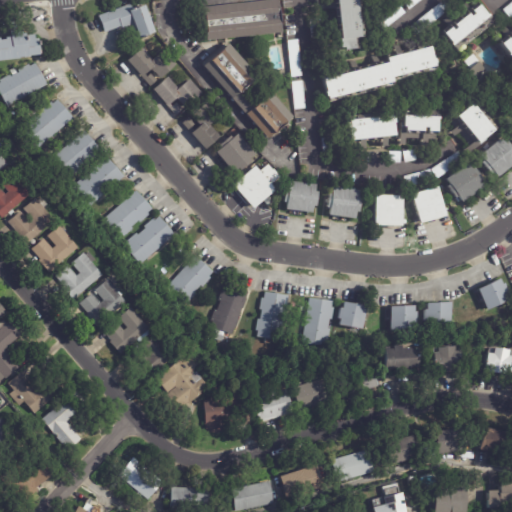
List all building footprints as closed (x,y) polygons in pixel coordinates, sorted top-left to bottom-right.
[(199,8),(277,0),(280,34),(203,42),(199,8)] [(347,0),(351,25),(355,24),(356,30),(351,31),(352,40),(349,40),(350,51),(339,52),(339,50),(335,50),(334,41),(332,41),(328,10),(324,11),(323,6),(328,5),(327,0),(347,0)] [(417,0),(404,11),(397,2),(399,0),(417,0)] [(450,0),(453,3),(454,4),(415,34),(408,25),(440,0),(450,0)] [(500,10),(511,0),(511,14),(507,19),(500,10)] [(394,6),(401,14),(381,29),(374,20),(394,5),(394,6)] [(439,34),(447,28),(449,31),(452,29),(450,26),(464,14),(467,17),(470,15),(468,11),(475,5),(491,25),(454,54),(439,34)] [(135,40),(132,33),(133,32),(131,26),(120,30),(120,27),(104,33),(98,17),(128,6),(130,11),(141,6),(151,34),(135,40)] [(0,38),(5,37),(5,35),(10,34),(9,29),(21,27),(22,32),(23,31),(24,34),(26,34),(26,33),(33,32),(34,37),(36,36),(38,52),(26,54),(19,55),(19,56),(0,58),(0,38)] [(511,62),(507,56),(498,45),(506,39),(508,42),(511,40),(509,36),(511,33),(511,62)] [(290,78),(288,78),(284,41),(296,40),(300,77),(290,78)] [(225,45),(288,118),(263,139),(199,66),(224,44),(225,45)] [(427,69),(428,72),(385,83),(386,87),(322,104),(317,85),(380,68),(379,64),(389,61),(386,51),(413,44),(416,54),(423,52),(426,65),(427,64),(428,69),(427,69)] [(152,86),(143,76),(141,78),(129,63),(129,62),(128,61),(143,49),(153,60),(163,51),(175,65),(159,79),(161,81),(153,87),(152,86)] [(484,71),(474,87),(463,73),(469,68),(464,61),(473,54),(479,62),(478,63),(484,71)] [(46,81),(46,82),(8,104),(0,90),(0,80),(2,79),(1,77),(11,71),(12,74),(20,69),(19,67),(29,61),(30,63),(34,61),(46,81)] [(177,116),(176,116),(168,106),(166,108),(151,90),(166,78),(176,90),(187,80),(200,94),(183,109),(184,109),(177,116)] [(294,110),(292,110),(289,83),(300,82),(303,109),(294,110)] [(70,117),(71,118),(38,148),(23,131),(28,126),(26,124),(34,116),(36,119),(43,112),(41,110),(50,103),(51,104),(55,101),(70,117)] [(204,149),(203,150),(188,133),(190,132),(182,123),(190,116),(189,115),(205,101),(219,117),(216,120),(214,118),(206,125),(217,137),(204,149)] [(465,111),(469,115),(471,113),(475,117),(472,119),(484,132),(487,129),(489,132),(480,139),(482,141),(464,157),(460,152),(465,147),(454,135),(449,139),(446,135),(451,130),(446,123),(457,112),(457,111),(460,108),(461,109),(463,108),(465,111)] [(402,114),(436,116),(436,118),(435,118),(434,136),(429,136),(428,143),(402,141),(403,125),(401,125),(402,114)] [(350,141),(348,121),(392,116),(392,119),(393,119),(394,124),(393,124),(394,137),(386,138),(389,146),(383,147),(380,138),(364,140),(366,148),(361,149),(358,140),(350,141)] [(100,152),(67,181),(50,161),(82,132),(100,152)] [(229,174),(228,175),(210,154),(215,151),(213,148),(230,133),(249,156),(246,158),(249,161),(235,173),(233,170),(229,174)] [(511,164),(505,170),(495,178),(491,172),(489,174),(475,157),(498,138),(503,144),(505,141),(511,149),(511,164)] [(460,156),(462,159),(437,176),(431,167),(456,150),(460,156)] [(410,152),(413,161),(404,163),(400,153),(410,151),(410,152)] [(397,162),(397,163),(387,164),(387,153),(397,152),(397,162)] [(121,175),(123,177),(91,207),(74,189),(80,183),(78,182),(87,174),(88,176),(95,170),(94,168),(101,161),(103,163),(107,159),(121,175)] [(473,195),(461,203),(456,195),(453,197),(446,187),(449,185),(445,180),(468,163),(480,180),(478,181),(482,188),(473,195)] [(264,196),(249,209),(229,185),(250,168),(254,172),(263,165),(268,171),(269,170),(275,177),(265,186),(270,191),(264,196)] [(432,175),(433,178),(408,184),(405,174),(430,167),(432,175)] [(0,219),(0,194),(1,196),(4,193),(0,188),(0,178),(7,173),(26,195),(0,219)] [(316,196),(314,210),(311,210),(310,214),(283,211),(284,204),(281,204),(283,189),(286,189),(287,182),(314,186),(314,193),(316,193),(316,196)] [(444,213),(446,218),(419,225),(411,196),(437,188),(444,213)] [(331,218),(326,217),(327,210),(324,210),(326,195),(329,195),(330,189),(357,192),(356,199),(359,200),(357,215),(354,214),(353,221),(331,218)] [(120,206),(135,192),(151,210),(147,213),(149,215),(140,223),(139,221),(132,227),(134,229),(125,237),(124,235),(120,239),(103,220),(120,206)] [(401,226),(401,229),(373,228),(374,197),(402,198),(401,226)] [(23,247),(13,236),(15,234),(5,223),(17,212),(26,222),(28,220),(19,210),(32,199),(34,201),(37,198),(44,206),(39,210),(50,221),(23,247)] [(152,255),(140,265),(124,247),(130,242),(129,241),(137,233),(138,235),(145,229),(143,227),(151,220),(153,221),(157,218),(173,235),(152,255)] [(47,274),(36,262),(38,260),(29,250),(41,239),(50,249),(53,247),(44,237),(56,226),(75,248),(47,274)] [(71,301),(62,291),(64,289),(53,277),(65,267),(74,277),(77,274),(68,264),(80,253),(82,256),(85,253),(92,260),(88,264),(98,276),(71,301)] [(197,258),(212,272),(208,276),(210,278),(203,287),(201,285),(194,293),(196,294),(185,307),(165,290),(194,256),(197,258)] [(94,327),(84,315),(86,314),(77,303),(88,294),(97,304),(100,301),(91,291),(103,281),(122,303),(94,327)] [(477,291),(498,281),(501,286),(504,285),(509,294),(506,295),(509,302),(488,313),(477,291)] [(226,285),(247,292),(245,299),(246,299),(243,309),(242,308),(238,319),(239,319),(236,329),(235,328),(232,335),(209,328),(215,310),(217,311),(220,301),(218,301),(223,285),(226,285)] [(287,297),(281,342),(256,338),(257,332),(255,332),(257,320),(259,321),(260,311),(258,311),(259,299),(262,300),(262,294),(287,297)] [(332,302),(331,309),(333,309),(332,320),(329,320),(328,329),(332,330),(330,347),(303,344),(308,299),(332,302)] [(350,305),(366,307),(362,330),(338,326),(339,320),(337,320),(339,309),(341,309),(342,303),(350,305)] [(451,317),(451,327),(427,327),(427,321),(425,321),(424,310),(426,310),(426,304),(451,303),(451,317)] [(393,330),(391,308),(416,306),(416,312),(419,312),(420,323),(418,323),(418,329),(393,330)] [(140,327),(144,332),(142,334),(144,337),(137,343),(134,340),(116,356),(106,344),(108,343),(99,332),(111,322),(119,332),(122,330),(114,319),(126,309),(140,327)] [(11,362),(17,369),(5,379),(4,378),(0,382),(0,329),(10,321),(21,334),(2,351),(11,362)] [(141,383),(130,371),(146,357),(138,349),(150,338),(151,339),(155,335),(162,343),(158,347),(168,359),(141,383)] [(216,335),(224,338),(222,343),(214,340),(216,335)] [(414,370),(384,372),(382,350),(400,349),(400,352),(417,351),(419,369),(414,370)] [(457,361),(457,365),(453,366),(454,373),(437,375),(436,372),(431,373),(430,356),(434,356),(433,352),(450,350),(451,354),(454,354),(454,360),(457,360),(457,361)] [(511,369),(508,369),(502,368),(502,374),(482,372),(483,365),(480,365),(480,361),(482,361),(483,355),(489,356),(490,351),(504,353),(504,354),(510,354),(509,359),(511,359),(511,369)] [(186,405),(174,415),(161,399),(164,396),(151,381),(178,358),(204,390),(186,405)] [(357,402),(338,408),(330,375),(345,371),(348,380),(357,378),(358,381),(363,380),(363,378),(367,378),(367,379),(371,378),(374,390),(358,394),(360,402),(357,402)] [(24,403),(20,406),(10,395),(14,391),(8,384),(21,373),(36,391),(57,372),(69,386),(35,415),(24,403)] [(311,409),(296,413),(289,391),(302,387),(301,384),(322,378),(330,403),(311,409)] [(215,402),(232,400),(232,408),(242,408),(244,424),(223,426),(223,434),(202,436),(199,403),(205,402),(205,392),(214,391),(215,402)] [(81,406),(82,407),(64,423),(79,441),(67,452),(39,422),(70,393),(81,406)] [(283,417),(255,425),(248,402),(260,399),(260,397),(267,395),(268,397),(283,393),(290,415),(283,417)] [(0,424),(18,445),(0,461),(0,424)] [(456,453),(432,457),(429,436),(459,431),(463,452),(456,453)] [(508,442),(504,458),(478,452),(483,431),(509,437),(508,442)] [(398,465),(376,472),(369,450),(410,438),(416,460),(398,465)] [(340,482),(333,484),(327,464),(363,453),(369,474),(340,482)] [(128,488),(114,477),(127,461),(158,485),(145,502),(128,488)] [(48,477),(31,491),(33,493),(21,503),(15,496),(14,498),(2,484),(20,469),(26,476),(43,463),(52,473),(48,477)] [(283,504),(275,480),(315,466),(323,490),(283,504)] [(268,486),(273,506),(244,511),(234,511),(230,493),(268,485),(268,486)] [(404,511),(370,511),(383,506),(382,501),(385,500),(381,490),(396,485),(404,511)] [(511,506),(497,508),(497,511),(484,511),(483,494),(495,494),(495,487),(511,486),(511,506)] [(165,511),(165,491),(206,492),(205,511),(165,511)] [(465,493),(465,511),(436,511),(436,491),(465,492),(465,493)] [(100,505),(96,511),(72,511),(74,509),(79,511),(85,500),(87,501),(89,499),(100,505)]
